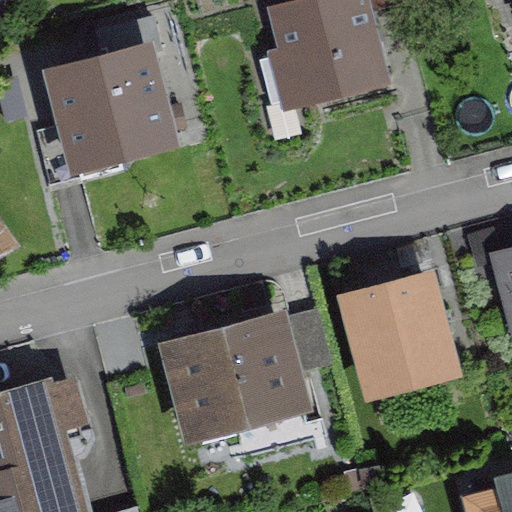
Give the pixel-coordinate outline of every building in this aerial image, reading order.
[(368,0),(325,0),(261,16),(286,116),(391,90),(368,0)] [(152,9),(43,39),(47,53),(155,23),(152,9)] [(156,46),(43,73),(66,171),(179,145),(156,46)] [(511,255),(494,261),(511,320),(511,255)] [(432,274),(336,299),(364,407),(460,382),(432,274)] [(283,309),(154,344),(181,448),(311,413),(283,309)] [(93,511),(57,379),(0,394),(0,511),(93,511)] [(511,511),(511,489),(464,503),(466,511),(511,511)]
